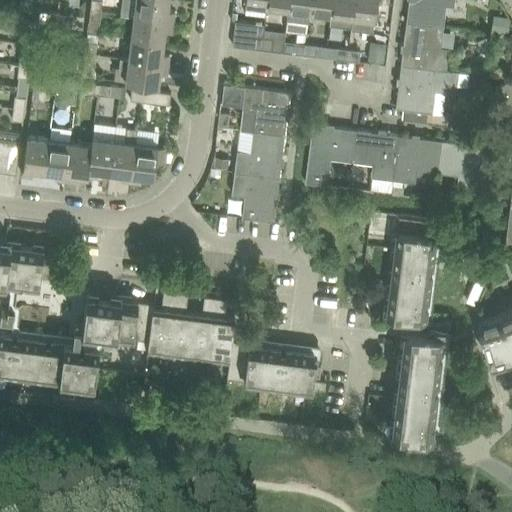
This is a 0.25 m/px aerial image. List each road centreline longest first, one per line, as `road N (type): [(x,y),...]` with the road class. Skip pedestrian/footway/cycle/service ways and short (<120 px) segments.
road 1 (residential): [(357,424),(366,337),(302,327),(308,270),(300,253),(186,235),(164,195)]
road 2 (residential): [(0,203),(114,217),(144,213),(164,195)]
road 3 (residential): [(355,96),(313,70),(202,52)]
road 4 (residential): [(164,195),(191,146),(202,52)]
